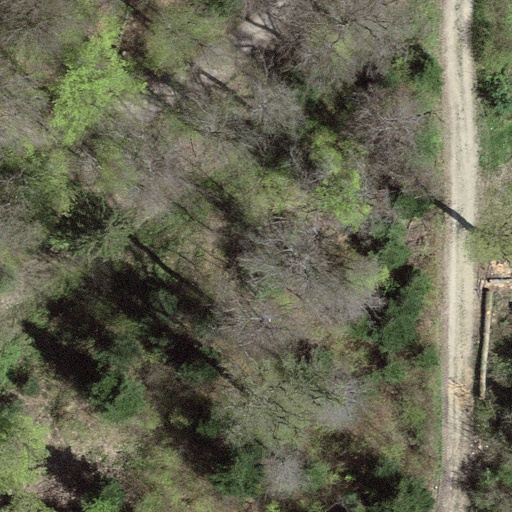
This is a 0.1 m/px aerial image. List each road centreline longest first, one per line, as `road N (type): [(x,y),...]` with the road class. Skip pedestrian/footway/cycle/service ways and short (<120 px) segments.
road 1 (track): [(459,0),(450,511)]
road 2 (track): [(0,137),(121,116),(197,86),(299,0)]
